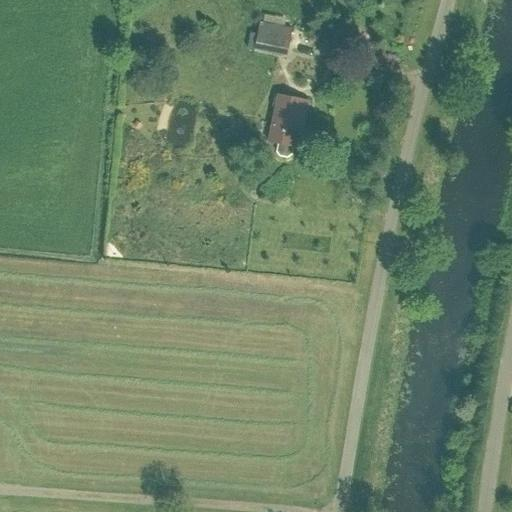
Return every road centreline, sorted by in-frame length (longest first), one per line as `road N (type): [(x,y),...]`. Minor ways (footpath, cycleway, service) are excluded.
road 1 (unclassified): [(340,511),(396,209),(449,0)]
road 2 (unclassified): [(482,511),(511,341)]
